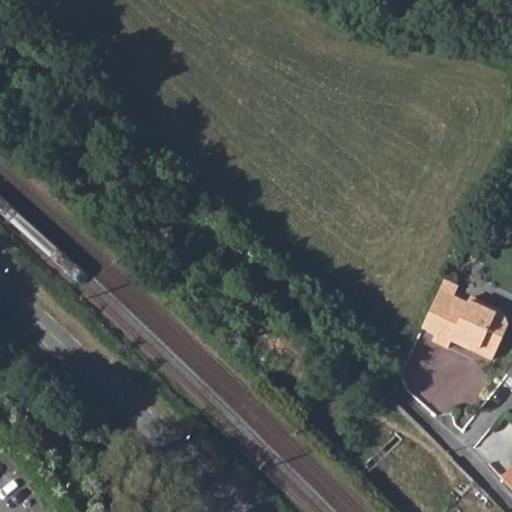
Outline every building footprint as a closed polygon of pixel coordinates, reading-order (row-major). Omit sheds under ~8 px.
[(464,285),(452,279),(445,293),(457,298),(459,295),(464,285)] [(432,322),(442,327),(457,298),(445,293),(432,322)] [(456,344),(458,338),(461,333),(484,345),(481,350),(496,357),(511,329),(511,317),(510,312),(477,296),(475,303),(459,295),(457,298),(442,327),(438,336),(456,344)] [(461,333),(458,338),(481,350),(484,345),(461,333)] [(511,459),(505,452),(491,468),(511,489),(511,459)]
